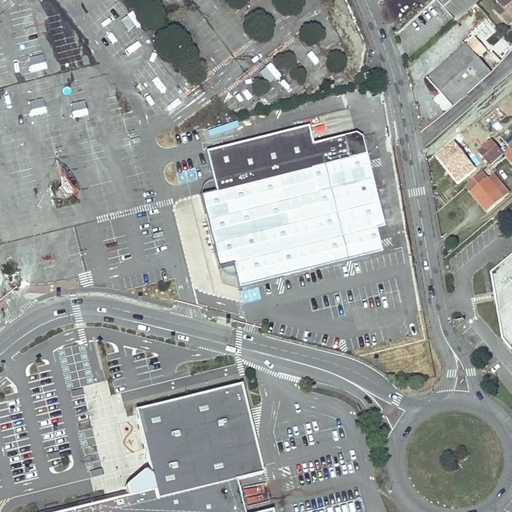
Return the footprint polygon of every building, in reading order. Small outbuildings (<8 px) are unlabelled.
[(437,0),(456,21),(480,0),(437,0)] [(496,13),(510,28),(511,26),(511,18),(510,16),(511,13),(511,0),(500,0),(497,3),(502,7),(496,13)] [(466,45),(429,80),(453,107),(491,73),(478,59),(487,51),(476,38),(467,46),(466,45)] [(499,120),(493,127),(506,136),(511,129),(499,120)] [(361,138),(354,133),(312,144),(307,126),(205,152),(216,194),(201,198),(217,269),(233,265),(239,288),(380,254),(374,230),(381,228),(370,181),(371,179),(367,160),(366,159),(361,138)] [(478,153),(490,167),(503,155),(492,141),(478,153)] [(455,144),(439,157),(458,182),(474,168),(455,144)] [(198,181),(196,169),(177,172),(179,183),(198,181)] [(489,181),(482,173),(466,186),(488,211),(504,198),(510,193),(495,176),(489,181)] [(511,257),(494,273),(506,339),(511,346),(511,257)] [(243,300),(258,298),(257,289),(242,291),(243,300)] [(271,511),(271,510),(261,511),(243,511),(240,496),(236,480),(262,474),(241,385),(135,410),(154,489),(140,492),(125,496),(58,511),(271,511)] [(58,511),(125,496),(124,490),(37,511),(58,511)]
